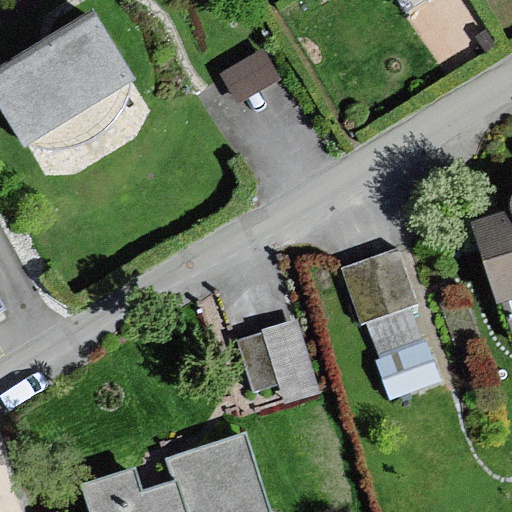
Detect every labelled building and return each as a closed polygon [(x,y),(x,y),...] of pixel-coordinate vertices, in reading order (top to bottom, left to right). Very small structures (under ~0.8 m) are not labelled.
[(134,79),(96,15),(0,71),(0,116),(23,154),(43,142),(66,149),(123,106),(134,79)] [(490,318),(511,310),(511,194),(496,199),(503,221),(463,236),(473,280),(490,318)] [(443,371),(406,235),(348,251),(386,387),(443,371)] [(235,327),(258,391),(321,369),(298,305),(235,327)] [(124,472),(77,487),(85,511),(264,511),(242,440),(165,464),(172,486),(132,498),(124,472)]
